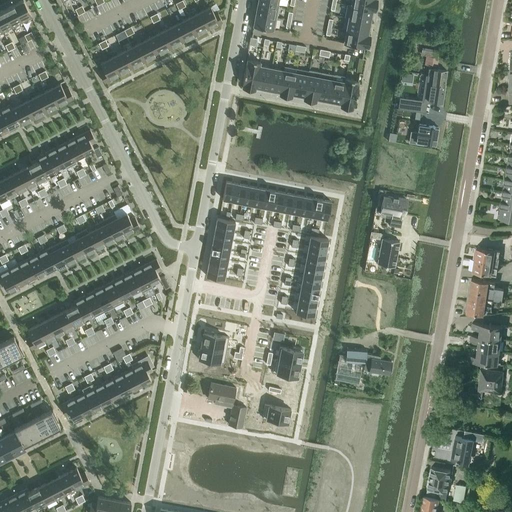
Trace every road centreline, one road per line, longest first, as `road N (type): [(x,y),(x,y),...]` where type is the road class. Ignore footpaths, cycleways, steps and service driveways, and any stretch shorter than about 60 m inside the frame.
road 1 (unclassified): [(498,0),(405,511)]
road 2 (residential): [(43,0),(163,236),(195,250)]
road 3 (residential): [(147,511),(195,250)]
road 4 (residential): [(195,250),(242,0)]
